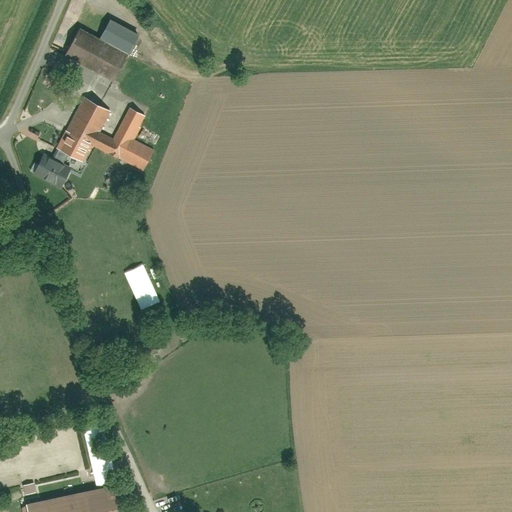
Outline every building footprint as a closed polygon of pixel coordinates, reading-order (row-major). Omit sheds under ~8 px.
[(112,20),(102,39),(135,56),(144,38),(112,20)] [(81,38),(70,59),(122,86),(133,65),(81,38)] [(145,84),(136,100),(149,107),(158,91),(145,84)] [(155,153),(137,144),(149,121),(131,112),(119,134),(105,127),(112,113),(86,99),(59,153),(85,166),(94,149),(145,174),(155,153)] [(45,160),(36,178),(66,193),(75,175),(45,160)] [(32,506),(33,511),(125,511),(120,486),(32,506)]
